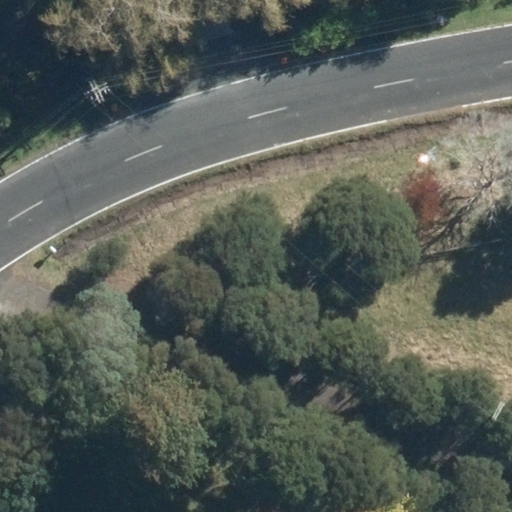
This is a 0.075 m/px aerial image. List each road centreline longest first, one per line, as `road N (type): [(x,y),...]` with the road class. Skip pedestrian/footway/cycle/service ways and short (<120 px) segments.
road 1 (unclassified): [(511,63),(402,79),(147,149),(0,230)]
road 2 (unknown): [(274,110),(204,0)]
